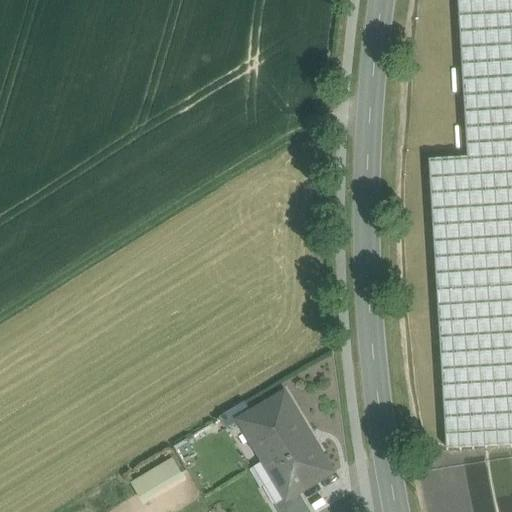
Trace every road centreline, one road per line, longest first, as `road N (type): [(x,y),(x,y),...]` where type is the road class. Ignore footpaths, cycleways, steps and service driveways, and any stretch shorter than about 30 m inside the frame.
road 1 (tertiary): [(382,0),(366,240),(395,511)]
road 2 (track): [(0,316),(372,93)]
